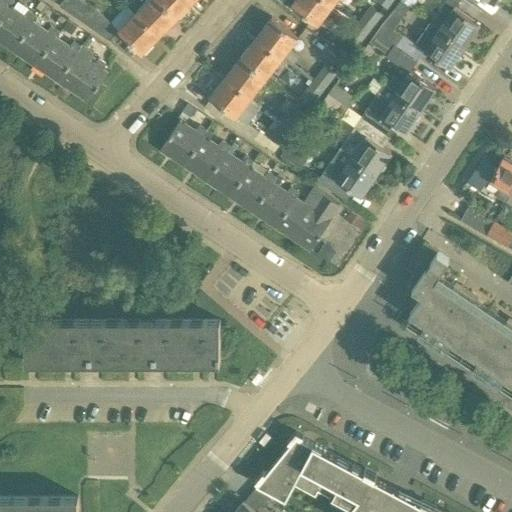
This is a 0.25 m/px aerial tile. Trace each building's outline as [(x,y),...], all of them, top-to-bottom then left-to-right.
[(1,0),(0,0),(0,21),(11,6),(1,0)] [(36,7),(41,11),(45,4),(46,4),(41,0),(40,1),(36,7)] [(93,5),(86,0),(66,0),(62,5),(83,20),(93,5)] [(159,0),(147,0),(136,12),(159,35),(177,17),(159,0)] [(159,0),(177,17),(194,0),(159,0)] [(335,4),(329,0),(295,0),(293,4),(319,24),(335,4)] [(392,0),(376,0),(387,8),(392,0)] [(376,32),(396,45),(403,35),(394,29),(404,15),(406,16),(411,8),(399,0),(394,8),(383,22),(382,22),(376,32)] [(444,0),(430,21),(465,45),(480,23),(455,6),(459,0),(458,0),(444,0)] [(370,5),(357,22),(369,31),(382,14),(370,5)] [(24,15),(11,6),(0,21),(0,37),(1,38),(0,40),(0,41),(13,50),(15,48),(33,21),(37,16),(28,10),(24,15)] [(159,35),(136,12),(118,30),(141,53),(159,35)] [(273,16),(257,37),(283,58),(293,65),(301,55),(291,48),(299,37),(273,16)] [(72,34),(77,26),(77,25),(69,19),(68,20),(65,24),(63,28),(72,34)] [(33,21),(15,48),(24,53),(22,57),(35,66),(37,63),(56,36),(59,31),(51,25),(46,30),(33,21)] [(465,45),(430,21),(415,43),(450,67),(465,45)] [(369,31),(357,22),(344,39),(356,48),(369,31)] [(396,45),(376,32),(370,41),(389,55),(396,45)] [(69,46),(56,36),(37,63),(46,69),(44,72),(55,79),(75,50),(76,50),(80,45),(73,41),(69,46)] [(257,37),(242,56),(268,77),(283,58),(257,37)] [(76,50),(75,50),(55,79),(87,101),(108,71),(103,68),(106,62),(98,57),(94,62),(90,59),(94,53),(81,44),(80,45),(76,50)] [(242,56),(226,76),(253,97),(252,98),(257,102),(263,94),(258,90),(268,77),(242,56)] [(325,64),(312,81),(323,90),(337,73),(325,64)] [(386,85),(421,109),(436,87),(411,70),(410,70),(401,64),(386,85)] [(253,97),(226,76),(210,96),(237,117),(252,98),(253,97)] [(323,90),(312,81),(299,98),(310,107),(323,90)] [(328,93),(348,106),(355,97),(335,83),(328,93)] [(421,109),(386,85),(383,84),(362,115),(390,135),(397,125),(405,131),(421,109)] [(342,116),(348,106),(328,93),(322,103),(342,116)] [(281,120),(292,130),(306,112),(294,103),(281,120)] [(187,104),(181,112),(190,117),(195,109),(187,104)] [(354,126),(339,147),(376,173),(391,151),(383,146),(390,135),(362,115),(354,126)] [(196,128),(182,119),(181,119),(162,148),(163,149),(165,146),(177,154),(175,157),(186,164),(187,161),(205,135),(208,130),(200,124),(196,128)] [(292,130),(281,120),(268,137),(280,146),(292,130)] [(219,144),(205,135),(187,161),(200,170),(198,172),(209,179),(210,177),(228,150),(231,146),(223,140),(219,144)] [(300,168),(307,158),(288,145),(281,154),(300,168)] [(376,173),(339,147),(317,180),(346,199),(353,189),(361,195),(376,173)] [(242,159),(228,150),(210,177),(223,185),(221,188),(232,195),(233,192),(251,165),(254,161),(246,156),(242,159)] [(511,159),(504,155),(491,179),(501,185),(495,195),(505,201),(511,189),(511,159)] [(497,165),(484,156),(468,180),(480,189),(497,165)] [(279,172),(283,167),(284,166),(277,162),(273,168),(279,172)] [(265,175),(251,165),(233,192),(246,201),(244,203),(254,210),(256,208),(274,181),(277,176),(269,171),(265,175)] [(297,196),(274,181),(256,208),(277,222),(276,225),(277,226),(279,223),(297,196)] [(305,201),(297,196),(279,223),(292,232),(290,234),(311,249),(342,204),(315,186),(305,201)] [(485,234),(493,221),(468,206),(461,220),(485,234)] [(354,226),(359,219),(350,213),(345,220),(354,226)] [(493,221),(485,234),(505,246),(511,235),(511,231),(501,225),(493,221)] [(440,252),(435,259),(422,254),(408,288),(409,289),(410,287),(423,295),(411,314),(511,381),(511,325),(453,286),(437,274),(449,258),(440,252)] [(90,319),(25,319),(25,361),(90,361),(90,319)] [(155,361),(155,319),(90,319),(90,361),(155,361)] [(220,361),(220,319),(155,319),(155,361),(220,361)] [(291,442),(281,455),(267,472),(264,471),(256,481),(259,482),(258,483),(287,499),(304,467),(359,497),(344,511),(449,511),(400,489),(376,476),(377,474),(367,468),(365,470),(303,437),(305,435),(297,431),(289,441),(291,442)] [(12,511),(13,496),(0,495),(0,511),(12,511)] [(78,511),(78,496),(13,496),(12,511),(78,511)] [(233,511),(270,511),(260,504),(255,509),(244,500),(233,511)]
